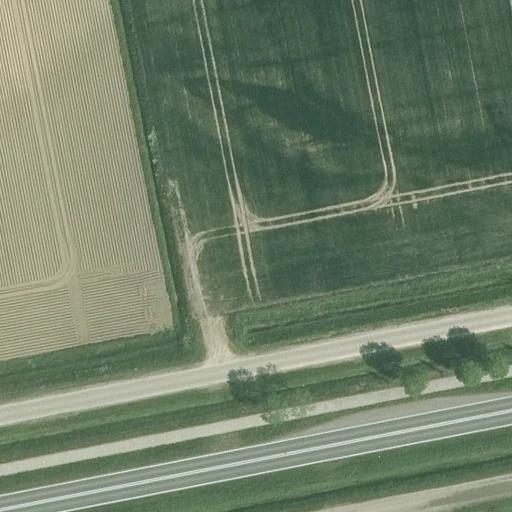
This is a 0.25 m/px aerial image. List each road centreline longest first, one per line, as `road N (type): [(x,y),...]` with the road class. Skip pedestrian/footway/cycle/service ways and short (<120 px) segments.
road 1 (unclassified): [(0,417),(511,317)]
road 2 (trunk): [(0,504),(511,406)]
road 3 (unclassified): [(372,511),(511,484)]
